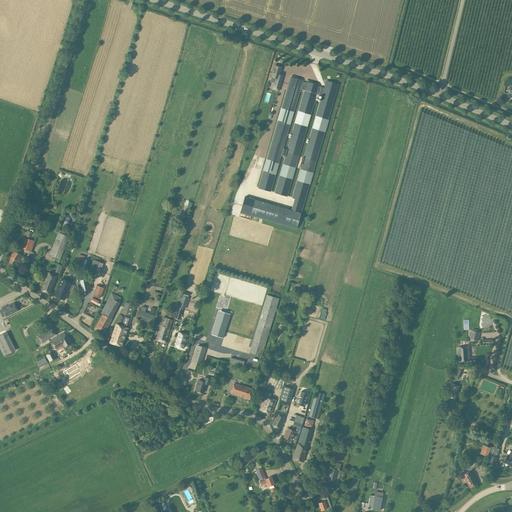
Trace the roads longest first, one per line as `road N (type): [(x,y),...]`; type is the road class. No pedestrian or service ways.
road 1 (unclassified): [(304,511),(262,426),(176,397),(0,268)]
road 2 (tertiary): [(511,126),(156,0)]
road 3 (unclassified): [(0,256),(80,0)]
